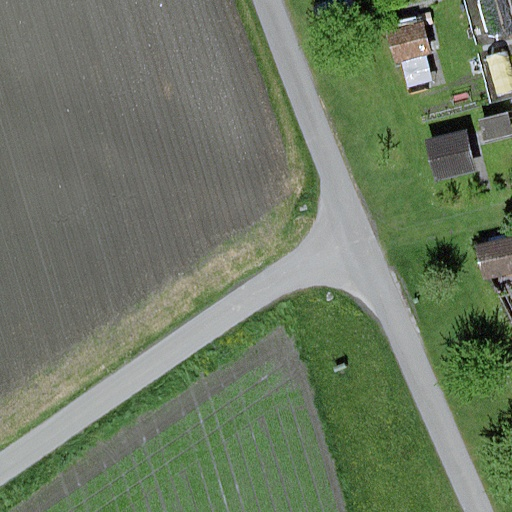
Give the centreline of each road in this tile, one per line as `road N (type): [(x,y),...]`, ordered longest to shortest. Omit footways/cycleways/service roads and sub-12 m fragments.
road 1 (track): [(480,511),(354,239),(267,0)]
road 2 (track): [(354,239),(0,478)]
